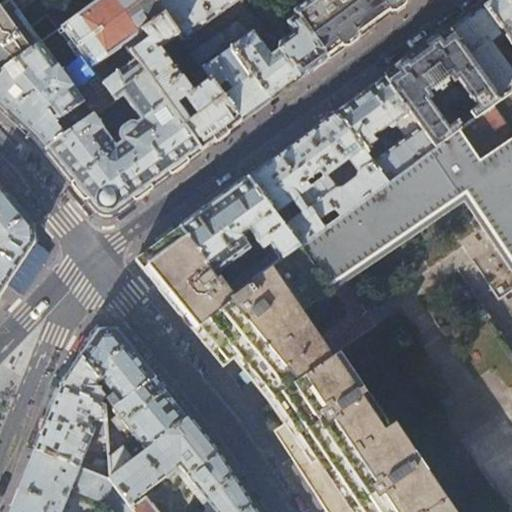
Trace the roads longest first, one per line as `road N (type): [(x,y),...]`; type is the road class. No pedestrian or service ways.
road 1 (residential): [(452,0),(96,257)]
road 2 (residential): [(96,257),(222,414),(284,511)]
road 3 (residential): [(0,463),(52,331),(96,257)]
road 4 (residential): [(0,144),(96,257)]
road 5 (residential): [(96,257),(0,344)]
